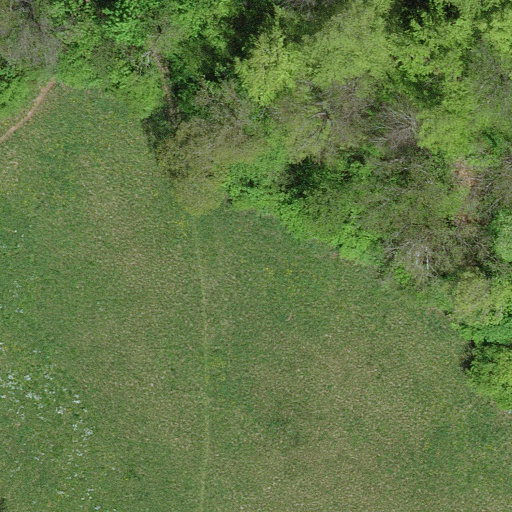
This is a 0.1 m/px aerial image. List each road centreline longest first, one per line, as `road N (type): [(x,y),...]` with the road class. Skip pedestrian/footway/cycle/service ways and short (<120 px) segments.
road 1 (track): [(212,511),(226,381),(223,249)]
road 2 (track): [(145,0),(172,113),(215,204),(223,249)]
